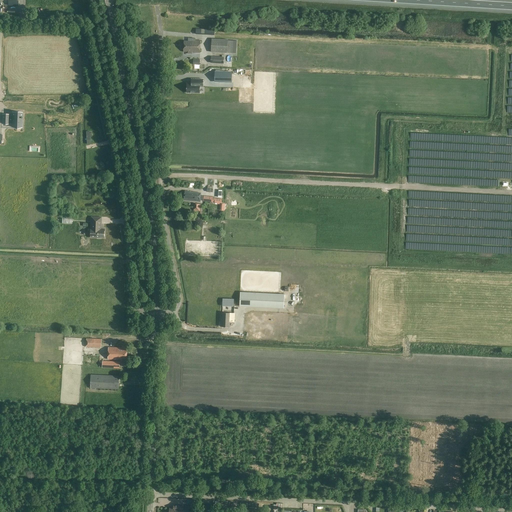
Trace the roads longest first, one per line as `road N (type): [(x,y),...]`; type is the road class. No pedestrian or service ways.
road 1 (unclassified): [(157,312),(132,304),(115,156),(88,38),(68,22),(0,21)]
road 2 (unclassified): [(157,312),(179,304),(161,201),(157,6)]
road 3 (unclassified): [(157,312),(148,207),(109,0)]
road 4 (unclassified): [(150,511),(157,312)]
road 5 (track): [(150,499),(0,485)]
